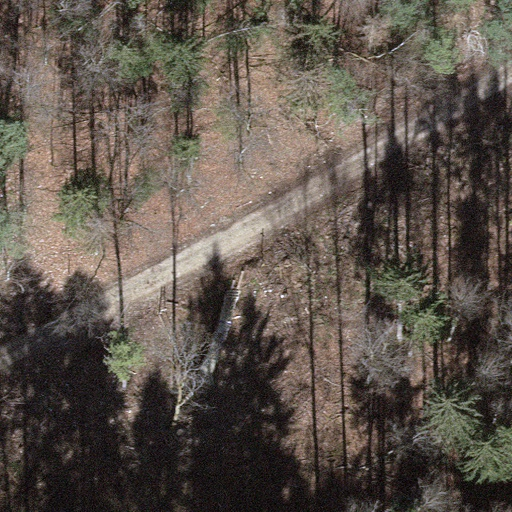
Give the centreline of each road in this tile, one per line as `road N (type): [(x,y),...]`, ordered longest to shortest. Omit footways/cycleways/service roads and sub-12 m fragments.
road 1 (track): [(511,65),(92,320),(0,364)]
road 2 (track): [(511,295),(385,314),(324,314),(305,294),(304,191)]
